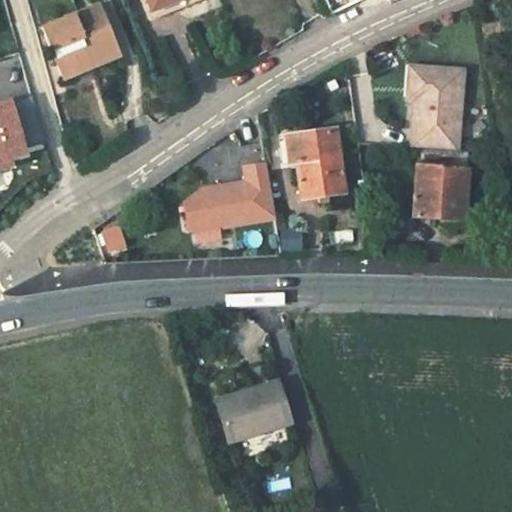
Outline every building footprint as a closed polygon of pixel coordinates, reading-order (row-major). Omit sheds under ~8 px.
[(147,0),(151,10),(175,0),(147,0)] [(175,0),(151,10),(156,20),(201,0),(175,0)] [(43,32),(57,69),(88,56),(93,66),(121,54),(102,8),(43,32)] [(88,56),(57,69),(62,79),(93,66),(88,56)] [(407,99),(413,99),(418,100),(420,67),(409,66),(407,99)] [(462,70),(420,67),(418,100),(413,99),(410,147),(418,147),(457,150),(462,70)] [(44,144),(30,97),(6,104),(20,152),(44,144)] [(20,152),(6,104),(0,106),(0,165),(22,159),(20,152)] [(286,136),(289,163),(296,162),(300,200),(346,193),(337,128),(286,136)] [(289,163),(286,136),(277,137),(281,164),(289,163)] [(417,166),(466,170),(468,150),(457,150),(418,147),(417,166)] [(275,219),(267,164),(245,167),(247,182),(202,188),(184,201),(188,228),(221,224),(222,226),(275,219)] [(463,220),(466,170),(417,166),(413,216),(463,220)] [(120,230),(103,235),(109,254),(126,249),(120,230)] [(290,423),(276,382),(242,391),(243,397),(216,405),(227,442),(233,440),(238,458),(268,448),(263,430),(290,423)]
